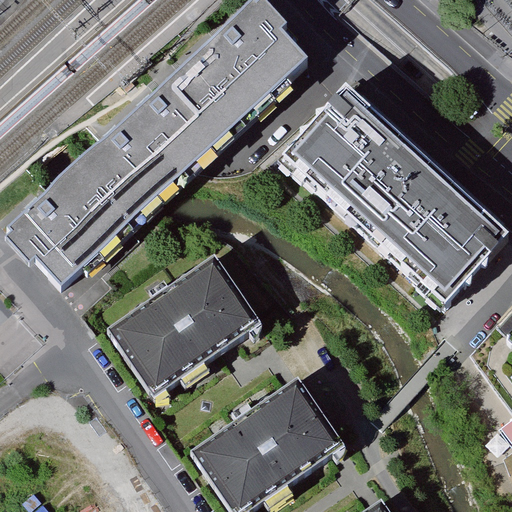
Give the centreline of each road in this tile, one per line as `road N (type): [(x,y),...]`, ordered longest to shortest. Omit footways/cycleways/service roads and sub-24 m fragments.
road 1 (secondary): [(308,0),(469,145),(511,159)]
road 2 (residential): [(183,511),(69,341)]
road 3 (secondary): [(511,114),(385,0)]
road 4 (unknown): [(104,511),(68,454),(55,413),(60,395),(87,368)]
